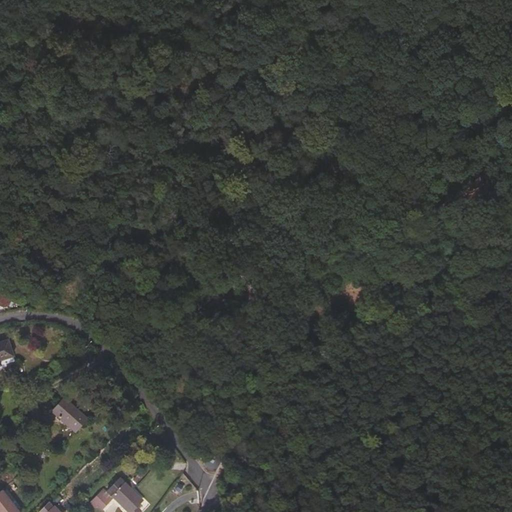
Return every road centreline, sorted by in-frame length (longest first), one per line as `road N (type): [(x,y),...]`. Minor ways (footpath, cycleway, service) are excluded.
road 1 (track): [(511,232),(468,272),(343,326),(246,413),(220,496)]
road 2 (residential): [(0,321),(62,324),(98,350),(220,496),(214,511)]
